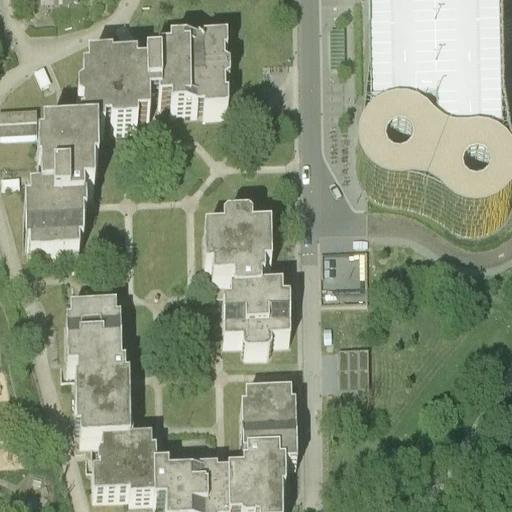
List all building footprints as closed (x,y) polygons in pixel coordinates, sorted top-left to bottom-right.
[(483,161),(481,159),(499,159),(497,72),(497,55),(496,18),(495,0),(361,0),(362,1),(366,130),(387,129),(387,134),(372,135),(364,143),(357,151),(355,162),(355,172),(357,182),(360,192),(368,200),(376,205),(387,209),(397,208),(407,206),(416,202),(423,194),(429,186),(432,176),(432,167),(431,158),(426,149),(420,142),(410,135),(411,129),(432,128),(433,160),(453,160),(453,163),(448,166),(443,170),(440,174),(437,178),(435,183),(433,188),(432,191),(431,194),(431,196),(431,200),(431,204),(432,209),(433,213),(435,218),(438,222),(440,225),(443,228),(447,231),(450,234),(455,236),(460,238),(466,240),(472,240),(479,239),(485,238),(489,236),(495,233),(499,229),(504,225),(507,219),(511,210),(511,203),(511,194),(511,190),(510,185),(508,181),(504,175),(499,170),(493,165),(488,162),(483,161)] [(86,67),(86,79),(81,80),(81,95),(76,99),(77,112),(82,114),(82,125),(78,125),(79,138),(96,138),(96,139),(103,139),(103,133),(109,133),(109,137),(137,136),(137,130),(149,129),(148,109),(153,108),(156,108),(156,113),(169,113),(169,120),(202,119),(202,122),(227,121),(226,107),(223,107),(223,93),(228,90),(228,79),(223,75),(223,64),(226,64),(225,49),(200,50),(200,53),(168,53),(168,61),(156,61),(156,70),(151,70),(143,70),(143,76),(135,77),(135,69),(111,70),(111,67),(86,67)] [(36,136),(36,115),(0,115),(0,141),(37,140),(36,136)] [(82,202),(93,202),(93,177),(97,177),(96,139),(96,138),(79,138),(60,139),(55,139),(41,139),(41,151),(35,151),(36,167),(36,179),(38,179),(39,196),(39,200),(28,200),(28,201),(28,212),(23,212),(24,252),(27,253),(27,263),(78,263),(78,251),(82,251),(82,235),(82,226),(85,226),(85,213),(82,213),(82,206),(82,202)] [(221,320),(222,351),(242,351),(242,360),(246,362),(266,362),(271,357),(271,350),(290,350),(288,311),(281,311),(281,299),(260,299),(260,295),(260,290),(263,290),(263,277),(271,277),(270,252),(269,238),(250,238),(250,235),(250,230),(247,226),(226,227),(222,230),(222,239),(204,239),(203,279),(211,278),(211,290),(232,290),(233,302),(229,301),(229,305),(229,310),(229,312),(221,311),(221,320)] [(410,255),(374,254),(373,280),(410,281),(410,255)] [(368,305),(369,256),(327,256),(326,305),(368,305)] [(488,305),(509,307),(511,283),(472,279),(471,291),(489,293),(488,305)] [(78,439),(79,452),(90,451),(100,451),(129,449),(129,446),(129,443),(128,387),(124,387),(124,380),(124,381),(124,377),(124,375),(120,374),(119,326),(115,326),(115,313),(68,315),(69,327),(64,327),(65,367),(65,379),(74,379),(75,388),(73,388),(73,400),(74,439),(78,439)] [(368,356),(321,357),(321,398),(368,397),(368,356)] [(241,483),(227,483),(227,511),(280,511),(280,507),(280,502),(284,502),(283,487),(283,477),(294,477),(293,414),(290,414),(290,402),(243,403),(244,414),(238,414),(239,467),(245,467),(245,472),(245,475),(241,475),(241,483)] [(129,449),(100,451),(100,455),(100,462),(98,462),(96,466),(96,476),(98,476),(98,480),(90,480),(91,505),(124,505),(128,509),(152,508),(152,511),(162,511),(164,511),(163,511),(227,511),(227,483),(216,483),(216,479),(201,479),(201,483),(167,484),(167,476),(159,476),(155,476),(154,460),(150,460),(151,448),(129,449)]
